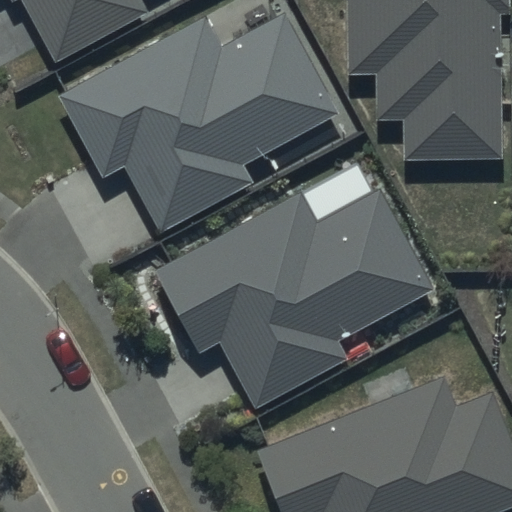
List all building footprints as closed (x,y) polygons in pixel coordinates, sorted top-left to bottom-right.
[(11,0),(12,1),(14,0),(21,0),(56,62),(150,11),(144,0),(11,0)] [(348,0),(349,74),(376,74),(376,122),(405,122),(406,160),(502,158),(500,14),(509,14),(508,0),(348,0)] [(206,17),(58,95),(103,179),(125,168),(160,233),(253,183),(243,165),(340,113),(285,11),(221,45),(206,17)] [(300,191),(153,271),(199,355),(220,344),(255,408),(348,358),(338,340),(431,290),(376,188),(316,220),(300,191)] [(444,374),(256,449),(281,511),(502,511),(511,508),(511,437),(493,391),(456,406),(444,374)]
